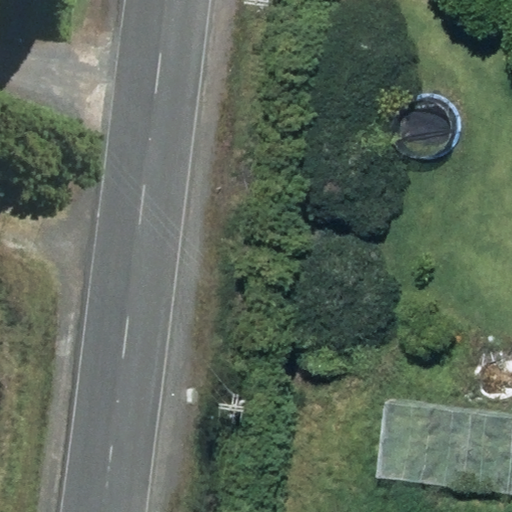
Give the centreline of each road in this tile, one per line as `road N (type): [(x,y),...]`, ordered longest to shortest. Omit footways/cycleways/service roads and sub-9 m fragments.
road 1 (tertiary): [(110,511),(174,0)]
road 2 (unknown): [(0,20),(165,70)]
